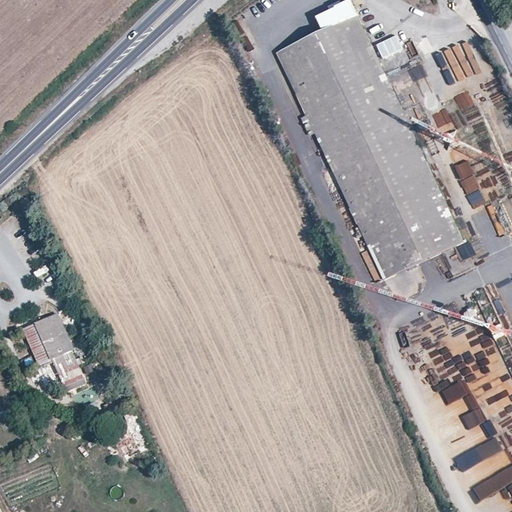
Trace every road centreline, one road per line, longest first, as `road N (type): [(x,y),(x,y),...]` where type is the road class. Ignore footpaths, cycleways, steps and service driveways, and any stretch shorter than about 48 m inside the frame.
road 1 (unknown): [(304,0),(277,18),(263,52),(373,292),(404,307),(511,264)]
road 2 (primary): [(24,150),(191,0)]
road 3 (primary): [(174,0),(24,150)]
